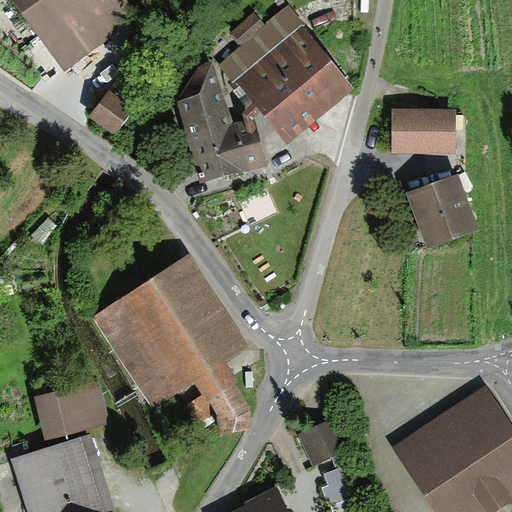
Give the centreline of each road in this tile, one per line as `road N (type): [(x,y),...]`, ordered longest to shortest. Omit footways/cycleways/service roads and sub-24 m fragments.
road 1 (unclassified): [(290,357),(252,324),(178,215),(0,87)]
road 2 (residential): [(385,0),(344,181),(290,357)]
road 3 (unclassified): [(496,356),(290,357)]
road 4 (residential): [(290,357),(210,511)]
